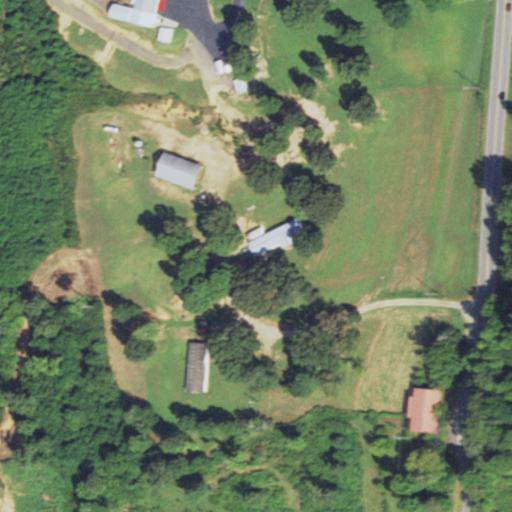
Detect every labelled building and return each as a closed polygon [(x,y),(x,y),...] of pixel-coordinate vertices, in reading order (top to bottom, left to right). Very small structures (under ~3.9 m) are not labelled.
[(155,27),(159,0),(136,0),(133,23),(155,27)] [(130,22),(134,8),(112,3),(109,16),(130,22)] [(170,42),(172,29),(161,27),(159,40),(170,42)] [(192,189),(200,165),(161,152),(153,177),(192,189)] [(282,245),(283,247),(305,238),(298,221),(248,240),(254,256),(282,245)] [(205,392),(206,343),(188,343),(187,391),(205,392)] [(411,432),(437,433),(439,390),(413,389),(411,432)]
